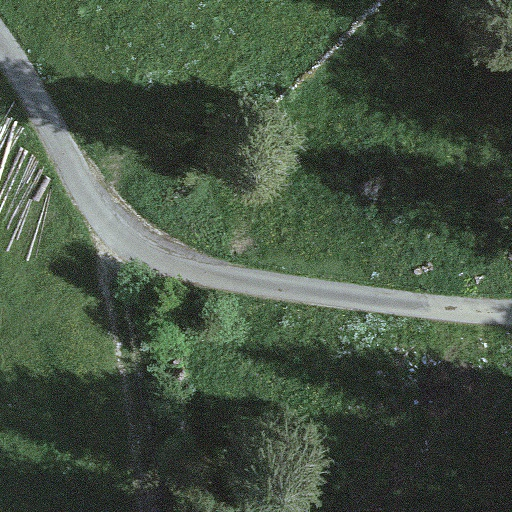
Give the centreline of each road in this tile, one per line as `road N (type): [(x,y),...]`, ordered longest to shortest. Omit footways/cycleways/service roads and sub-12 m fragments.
road 1 (unclassified): [(0,40),(75,175),(107,221),(138,246),(224,279),(511,313)]
road 2 (track): [(107,221),(159,511)]
